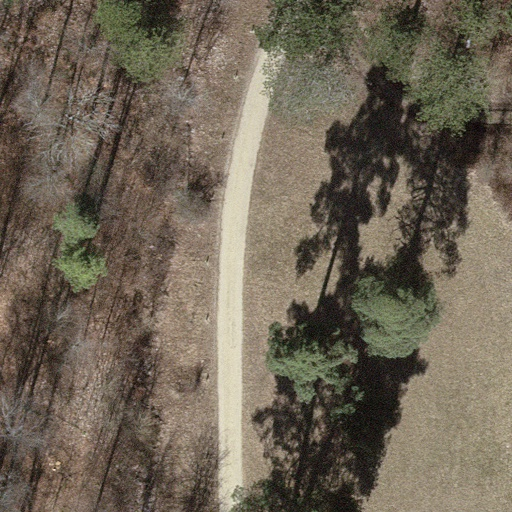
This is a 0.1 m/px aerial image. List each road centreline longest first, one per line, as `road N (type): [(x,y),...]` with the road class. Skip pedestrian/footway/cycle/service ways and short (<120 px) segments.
road 1 (track): [(295,0),(235,185),(231,511)]
road 2 (track): [(291,10),(438,103),(511,112)]
